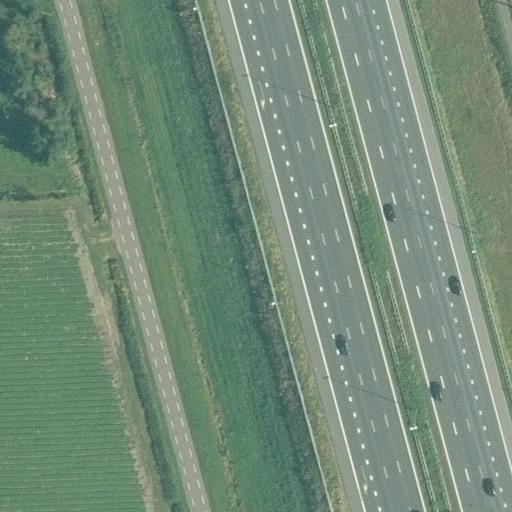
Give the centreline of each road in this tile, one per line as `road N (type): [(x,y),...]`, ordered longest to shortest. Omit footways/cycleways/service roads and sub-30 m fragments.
road 1 (motorway): [(266,0),(403,511)]
road 2 (unclassified): [(198,511),(62,0)]
road 3 (motorway): [(482,511),(346,0)]
